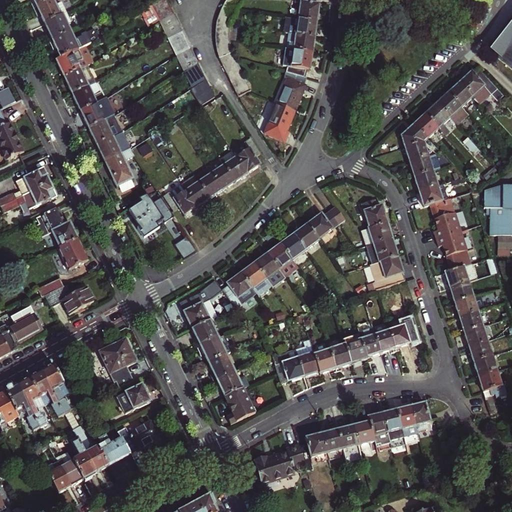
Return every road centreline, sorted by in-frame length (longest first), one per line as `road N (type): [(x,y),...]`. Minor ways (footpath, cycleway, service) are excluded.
road 1 (residential): [(141,301),(0,11)]
road 2 (residential): [(454,386),(392,191),(369,173),(339,165)]
road 3 (residential): [(213,453),(329,393),(454,386)]
road 4 (residential): [(339,165),(475,39),(499,0)]
road 5 (residential): [(141,301),(233,243),(301,161)]
road 6 (residential): [(301,161),(336,72),(345,0)]
road 7 (residential): [(213,453),(141,301)]
road 8 (residential): [(0,377),(141,301)]
road 9 (residential): [(213,453),(106,511)]
